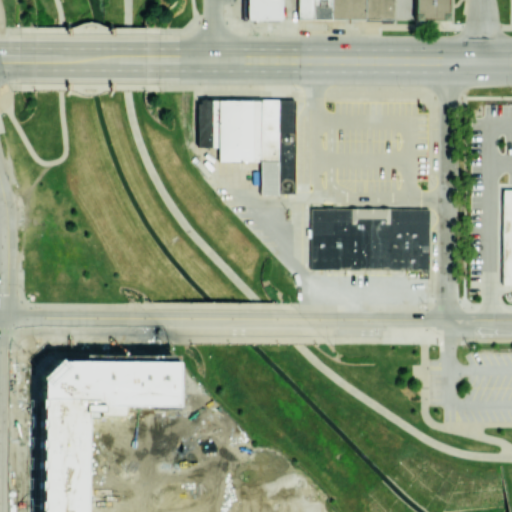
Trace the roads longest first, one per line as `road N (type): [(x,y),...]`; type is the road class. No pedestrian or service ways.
road 1 (tertiary): [(0,190),(4,511)]
road 2 (primary): [(449,61),(149,59)]
road 3 (residential): [(449,61),(447,323)]
road 4 (tertiary): [(511,324),(299,322)]
road 5 (tertiary): [(156,322),(0,323)]
road 6 (tertiary): [(299,322),(156,322)]
